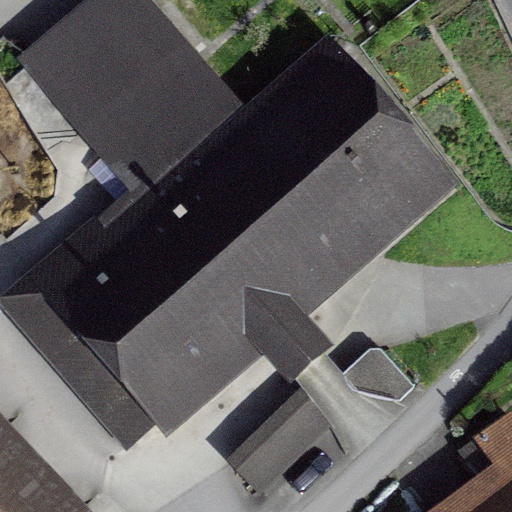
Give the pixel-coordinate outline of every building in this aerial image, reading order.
[(239,119),(135,0),(105,0),(30,66),(148,200),(239,119)] [(422,176),(334,75),(127,255),(102,223),(9,304),(124,436),(247,328),(288,374),(318,348),(278,301),(422,176)] [(344,376),(353,390),(376,398),(400,401),(413,387),(379,352),(372,351),(344,376)] [(260,492),(329,427),(302,395),(232,462),(260,492)] [(0,511),(88,511),(0,417),(0,511)] [(480,480),(438,511),(511,511),(511,421),(509,417),(459,453),(480,480)]
